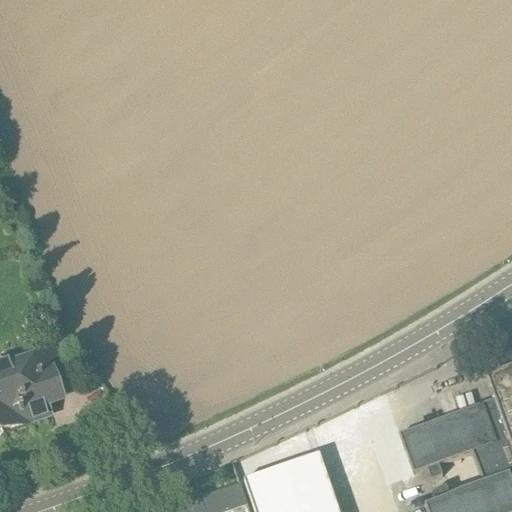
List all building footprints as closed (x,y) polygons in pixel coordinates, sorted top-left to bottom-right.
[(61,374),(53,351),(0,369),(0,430),(1,433),(47,417),(44,408),(60,402),(51,377),(61,374)] [(511,511),(511,370),(486,380),(494,403),(399,437),(413,476),(427,472),(431,482),(442,478),(438,467),(471,455),(483,486),(450,498),(446,487),(434,492),(439,503),(424,508),(425,511),(511,511)] [(116,409),(99,416),(108,441),(125,435),(116,409)] [(337,511),(319,457),(243,482),(253,511),(337,511)] [(174,511),(223,511),(244,504),(236,482),(173,506),(174,511)]
